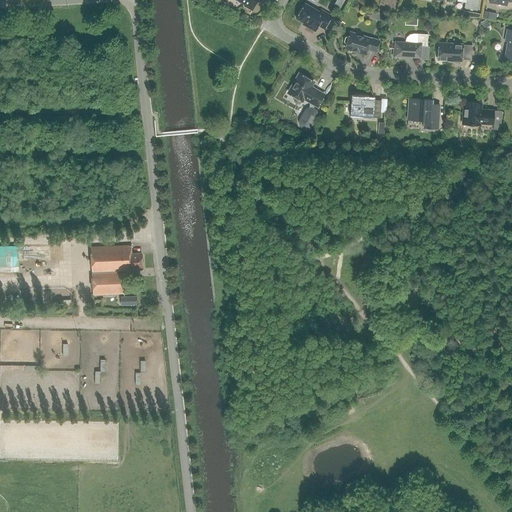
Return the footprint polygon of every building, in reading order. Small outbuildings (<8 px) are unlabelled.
[(235,0),(244,6),(244,7),(252,11),(258,0),(260,2),(261,0),(235,0)] [(457,0),(457,1),(465,3),(464,9),(477,11),(478,0),(457,0)] [(305,4),(296,19),(307,25),(306,27),(314,32),(318,26),(324,29),(331,16),(320,10),(319,12),(305,4)] [(491,20),(491,19),(495,20),(496,14),(484,11),(483,18),(491,20)] [(486,20),(480,23),(485,30),(490,26),(486,20)] [(346,44),(345,47),(354,50),(353,51),(366,55),(367,49),(376,52),(379,41),(371,38),(370,39),(358,35),(358,36),(349,33),(348,37),(347,37),(345,38),(344,42),(345,44),(346,44)] [(405,42),(405,43),(395,42),(395,49),(393,48),(393,57),(402,58),(402,57),(420,58),(421,46),(427,47),(428,35),(418,34),(414,34),(409,35),(406,37),(405,42)] [(447,45),(438,44),(437,59),(447,59),(446,61),(462,62),(462,60),(471,60),(472,46),(463,45),(448,44),(447,45)] [(288,93),(289,93),(295,97),(294,99),(293,101),(295,103),(297,104),(299,104),(301,103),(302,101),(303,99),(310,102),(310,108),(308,108),(306,109),(304,111),(300,119),(299,121),(299,123),(299,126),(300,127),(302,129),(304,130),(306,130),(308,129),(310,128),(312,126),(316,118),(317,116),(317,114),(317,112),(316,110),(314,109),(313,108),(315,105),(317,107),(324,95),(310,87),(313,82),(299,74),(288,93)] [(351,95),(350,116),(380,118),(381,101),(374,100),(374,96),(351,95)] [(409,99),(407,120),(424,121),(424,128),(438,129),(439,116),(431,116),(432,100),(409,99)] [(480,124),(493,124),(493,130),(500,130),(502,111),(481,110),(481,103),(464,102),(462,124),(480,125),(480,124)] [(0,266),(22,266),(21,244),(0,245),(0,266)] [(131,246),(90,247),(92,295),(125,293),(124,272),(129,271),(129,270),(142,269),(141,254),(131,254),(131,246)] [(54,298),(53,289),(40,290),(40,299),(54,298)] [(136,296),(125,296),(120,297),(120,305),(136,305),(136,296)]
